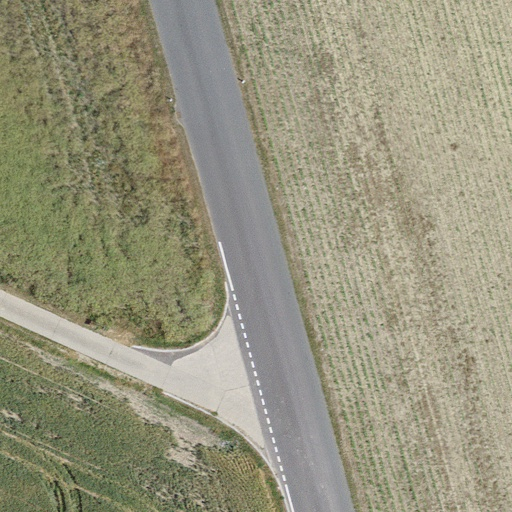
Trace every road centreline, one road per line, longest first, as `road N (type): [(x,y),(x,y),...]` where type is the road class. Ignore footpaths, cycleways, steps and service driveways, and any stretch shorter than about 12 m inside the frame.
road 1 (tertiary): [(290,407),(179,0)]
road 2 (unclassified): [(0,310),(138,372),(290,407)]
